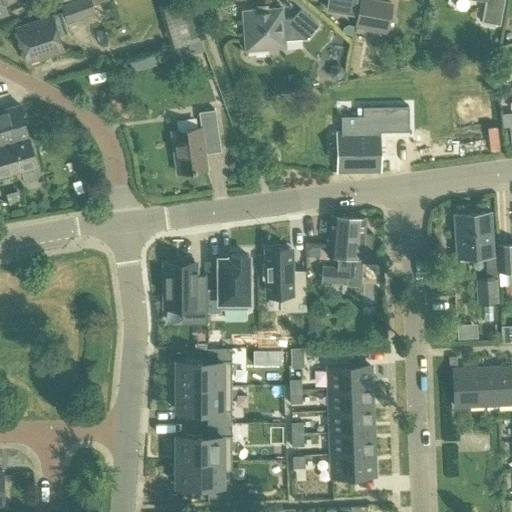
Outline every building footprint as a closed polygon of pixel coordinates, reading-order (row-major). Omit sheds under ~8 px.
[(0,0),(0,15),(7,13),(3,3),(10,0),(9,0),(0,0)] [(74,0),(61,5),(67,24),(94,14),(94,13),(91,6),(108,0),(74,0)] [(185,0),(174,0),(161,4),(173,47),(194,41),(200,39),(185,0)] [(327,0),(326,8),(353,12),(354,0),(327,0)] [(358,0),(354,26),(386,33),(391,5),(365,0),(358,0)] [(485,0),(481,22),(499,25),(504,0),(485,0)] [(242,10),(245,50),(285,47),(284,40),(306,38),(318,25),(300,9),(292,18),(283,18),(282,7),(242,10)] [(58,39),(70,35),(62,11),(14,27),(26,62),(62,50),(58,39)] [(345,24),(343,32),(351,35),(353,27),(345,24)] [(194,41),(173,47),(176,59),(197,53),(194,41)] [(332,79),(338,80),(342,78),(344,72),(341,67),(336,66),(331,69),(329,74),(332,79)] [(119,116),(123,108),(110,102),(106,110),(119,116)] [(0,144),(27,137),(18,104),(0,109),(0,144)] [(341,132),(337,132),(338,170),(378,169),(377,132),(407,131),(406,106),(361,107),(362,116),(340,116),(341,132)] [(170,131),(176,173),(206,169),(201,135),(217,133),(214,109),(198,112),(200,127),(170,131)] [(31,150),(27,137),(0,144),(0,174),(19,169),(22,179),(27,181),(35,179),(38,174),(31,150)] [(453,213),(455,258),(492,256),(490,211),(453,213)] [(326,254),(361,257),(360,262),(368,262),(370,234),(363,234),(364,217),(329,215),(326,254)] [(497,272),(511,270),(511,243),(496,244),(497,272)] [(292,247),(266,247),(267,262),(262,262),(263,278),(267,278),(267,296),(286,295),(287,324),(306,324),(304,269),(292,270),(292,247)] [(219,287),(207,287),(207,311),(220,311),(220,308),(247,308),(247,254),(230,254),(230,257),(219,257),(219,287)] [(195,263),(177,263),(177,264),(165,264),(165,307),(181,307),(181,320),(205,320),(205,325),(207,325),(207,311),(207,287),(207,274),(205,274),(205,275),(195,275),(195,264),(195,263)] [(319,282),(351,284),(353,269),(321,266),(319,282)] [(511,284),(511,270),(497,272),(497,279),(498,285),(505,285),(511,284)] [(476,280),(477,303),(498,303),(497,279),(476,280)] [(502,342),(511,342),(511,325),(502,326),(502,342)] [(307,329),(308,343),(321,343),(320,329),(307,329)] [(258,330),(258,346),(277,346),(277,330),(258,330)] [(176,361),(176,386),(178,386),(223,386),(231,386),(231,358),(231,348),(209,348),(207,348),(207,358),(207,361),(178,361),(176,361)] [(370,365),(328,367),(329,390),(371,388),(370,365)] [(483,367),(484,404),(511,403),(509,366),(483,367)] [(484,404),(483,367),(452,368),(453,405),(484,404)] [(301,379),(289,379),(289,391),(301,391),(301,379)] [(176,386),(176,411),(207,411),(207,423),(209,423),(231,423),(231,421),(231,409),(231,386),(223,386),(178,386),(176,386)] [(371,388),(329,390),(329,411),(371,410),(371,388)] [(301,391),(289,391),(290,404),(302,403),(301,391)] [(371,410),(329,411),(330,433),(372,431),(371,410)] [(303,422),(291,422),(291,434),(303,434),(303,422)] [(176,435),(176,460),(178,460),(223,460),(231,460),(231,433),(231,423),(209,423),(207,423),(207,433),(207,435),(178,435),(176,435)] [(372,431),(330,433),(331,454),(373,453),(372,431)] [(303,434),(291,434),(292,446),(304,446),(303,434)] [(373,453),(331,454),(332,477),(374,476),(373,453)] [(304,456),(292,456),(292,468),(305,468),(304,456)] [(176,460),(176,486),(207,486),(207,498),(231,498),(231,496),(231,483),(231,460),(223,460),(178,460),(176,460)]
